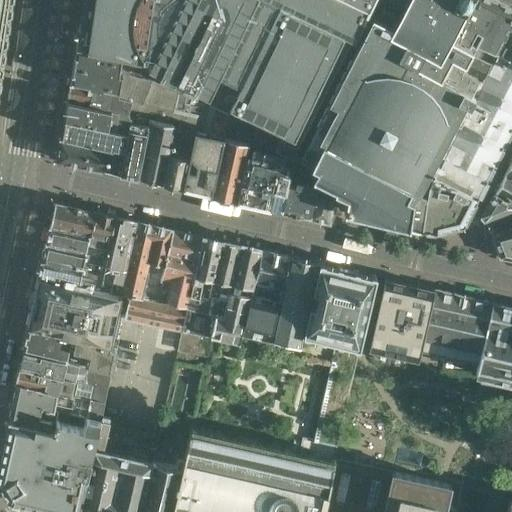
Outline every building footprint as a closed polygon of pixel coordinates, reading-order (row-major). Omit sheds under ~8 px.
[(0,0),(0,97),(14,0),(0,0)] [(200,100),(250,0),(82,0),(76,47),(121,55),(118,72),(121,73),(150,80),(150,82),(175,95),(168,110),(197,115),(200,100)] [(361,21),(371,0),(380,0),(379,3),(372,15),(393,25),(405,0),(273,0),(213,119),(299,139),(329,82),(361,21)] [(461,125),(483,79),(462,69),(472,48),(452,37),(470,0),(405,0),(393,25),(372,15),(336,86),(301,156),(293,153),(289,176),(296,178),(295,181),(316,186),(334,190),(347,195),(344,210),(420,228),(429,180),(435,161),(442,164),(453,141),(449,140),(457,123),(461,125)] [(483,79),(511,20),(511,7),(495,0),(470,0),(452,37),(472,48),(462,69),(483,79)] [(511,126),(511,20),(483,79),(461,125),(457,123),(449,140),(453,141),(442,164),(435,161),(429,180),(458,187),(477,196),(480,189),(511,126)] [(118,72),(121,55),(76,47),(70,81),(118,91),(121,73),(118,72)] [(175,95),(150,82),(150,80),(121,73),(118,91),(120,91),(118,95),(132,99),(132,101),(142,104),(168,110),(175,95)] [(124,150),(129,129),(131,117),(127,116),(132,101),(132,99),(118,95),(120,91),(118,91),(70,81),(67,101),(117,111),(114,129),(64,119),(61,138),(124,150)] [(114,129),(117,111),(67,101),(64,119),(114,129)] [(189,158),(195,130),(174,125),(149,119),(146,133),(139,176),(163,182),(169,153),(189,158)] [(139,176),(146,133),(129,129),(124,150),(118,172),(139,176)] [(212,194),(224,136),(195,130),(189,158),(182,186),(212,194)] [(236,199),(249,142),(224,136),(212,194),(236,199)] [(118,172),(124,150),(61,138),(58,155),(59,155),(62,160),(74,163),(74,162),(104,168),(104,169),(118,172)] [(289,176),(293,153),(249,142),(236,199),(282,209),(288,182),(289,176)] [(182,186),(189,158),(169,153),(163,182),(182,186)] [(511,176),(505,172),(495,191),(511,200),(511,176)] [(310,216),(316,186),(295,181),(296,178),(289,176),(288,182),(282,209),(282,210),(310,216)] [(463,224),(477,196),(458,187),(429,180),(420,228),(434,230),(463,224)] [(329,220),(334,190),(316,186),(310,216),(329,220)] [(483,217),(511,205),(511,200),(495,191),(482,215),(483,217)] [(91,234),(96,211),(84,208),(59,202),(56,204),(54,206),(49,225),(91,234)] [(111,239),(116,215),(96,211),(91,234),(111,239)] [(119,292),(136,220),(116,215),(111,239),(108,254),(106,262),(102,279),(100,289),(119,294),(119,292)] [(143,286),(157,224),(136,220),(119,292),(129,294),(136,296),(139,285),(143,286)] [(183,328),(204,236),(172,228),(157,224),(143,286),(139,285),(136,296),(129,294),(124,314),(183,328)] [(108,254),(111,239),(91,234),(49,225),(46,240),(108,254)] [(511,227),(492,237),(500,258),(511,261),(511,265),(511,227)] [(242,331),(261,248),(222,240),(204,236),(183,328),(182,330),(210,337),(211,335),(240,342),(242,331)] [(108,254),(46,240),(42,257),(83,266),(85,258),(106,262),(108,254)] [(271,338),(290,255),(261,248),(242,331),(271,338)] [(303,335),(319,262),(319,261),(290,255),(271,338),(269,349),(298,356),(303,335)] [(82,274),(83,266),(42,257),(38,274),(100,289),(102,279),(82,274)] [(335,457),(376,277),(376,276),(375,275),(319,262),(303,335),(336,343),(332,359),(334,359),(313,452),(335,457)] [(124,314),(129,294),(119,292),(119,294),(100,289),(38,274),(38,275),(39,275),(36,288),(35,288),(30,311),(31,311),(28,324),(82,337),(117,346),(124,314)] [(422,343),(434,289),(384,277),(367,352),(417,364),(422,343)] [(480,357),(492,302),(434,289),(427,320),(422,343),(480,357)] [(511,306),(492,302),(480,357),(476,374),(511,382),(511,306)] [(98,347),(84,344),(82,337),(28,324),(23,349),(65,358),(68,346),(75,348),(74,353),(80,354),(81,349),(85,350),(82,362),(94,365),(98,347)] [(205,360),(210,337),(182,330),(177,353),(205,360)] [(94,365),(82,362),(65,358),(23,349),(19,365),(15,381),(82,396),(84,389),(89,390),(89,387),(93,388),(91,398),(104,401),(112,369),(94,365)] [(341,443),(365,448),(380,384),(362,380),(358,395),(353,394),(341,443)] [(101,416),(104,401),(91,398),(82,396),(15,381),(8,414),(53,424),(57,406),(101,416)] [(58,511),(79,511),(101,416),(57,406),(53,424),(8,414),(0,450),(0,487),(6,497),(8,501),(58,511)] [(141,511),(153,460),(103,449),(110,418),(101,416),(79,511),(141,511)] [(170,511),(181,466),(183,460),(176,458),(174,465),(162,462),(163,456),(169,452),(175,426),(161,423),(153,460),(141,511),(170,511)] [(322,511),(335,457),(313,452),(280,445),(281,442),(273,440),(272,443),(191,424),(183,460),(181,466),(170,511),(322,511)] [(444,511),(450,486),(451,484),(335,457),(322,511),(444,511)] [(505,511),(508,499),(494,496),(488,499),(486,511),(452,511),(454,508),(452,507),(456,487),(450,486),(444,511),(505,511)]
